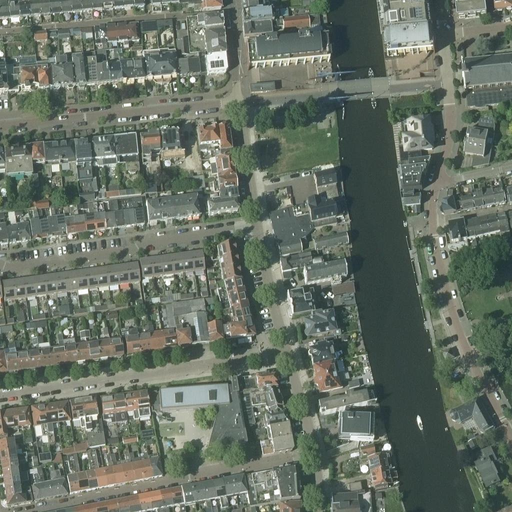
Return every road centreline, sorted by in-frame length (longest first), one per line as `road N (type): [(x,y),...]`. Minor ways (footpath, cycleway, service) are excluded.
road 1 (residential): [(29,511),(315,457)]
road 2 (residential): [(0,397),(286,353)]
road 3 (residential): [(0,266),(132,252),(144,242),(256,225)]
road 4 (residential): [(0,126),(236,104)]
road 5 (residential): [(231,12),(0,32)]
road 6 (residential): [(505,429),(460,337),(432,223)]
road 7 (residential): [(436,183),(448,133),(444,33)]
road 8 (residential): [(286,353),(256,225)]
road 9 (residential): [(256,225),(236,104)]
